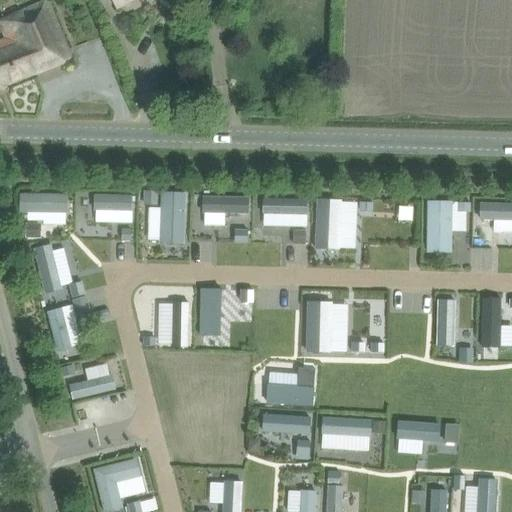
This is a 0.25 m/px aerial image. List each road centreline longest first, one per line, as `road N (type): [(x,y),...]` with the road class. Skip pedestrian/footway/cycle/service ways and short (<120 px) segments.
road 1 (tertiary): [(511,144),(0,130)]
road 2 (unclassified): [(50,511),(0,313)]
